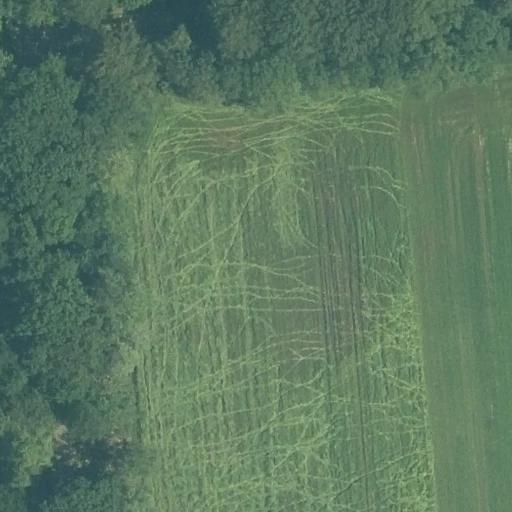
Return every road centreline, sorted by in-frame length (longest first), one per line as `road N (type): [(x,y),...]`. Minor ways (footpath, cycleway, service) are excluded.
road 1 (unclassified): [(73,511),(29,45)]
road 2 (unclassified): [(29,45),(347,0)]
